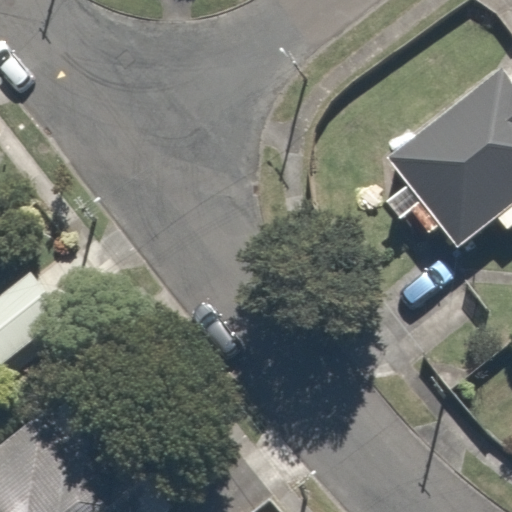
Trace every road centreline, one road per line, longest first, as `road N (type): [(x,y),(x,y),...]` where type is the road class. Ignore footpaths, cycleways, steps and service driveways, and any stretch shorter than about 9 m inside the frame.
road 1 (residential): [(141,169),(340,427),(430,511)]
road 2 (residential): [(141,169),(344,0)]
road 3 (residential): [(4,0),(141,169)]
